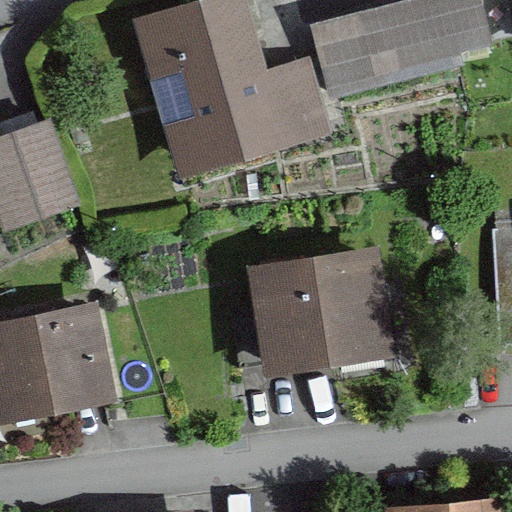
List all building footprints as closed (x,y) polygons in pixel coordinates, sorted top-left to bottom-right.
[(153,78),(182,70),(195,114),(179,119),(191,161),(316,124),(304,84),(263,96),(235,0),(139,29),(153,78)] [(443,0),(434,0),(315,30),(331,93),(459,60),(456,49),(443,0)] [(443,0),(456,49),(488,41),(478,0),(443,0)] [(47,119),(0,135),(0,199),(8,223),(76,199),(47,119)] [(511,228),(495,229),(501,331),(511,330),(511,228)] [(384,346),(370,256),(259,273),(263,304),(273,363),(384,346)] [(273,363),(263,304),(230,309),(239,368),(273,363)] [(86,312),(0,329),(0,393),(0,394),(40,386),(44,403),(102,391),(86,312)]
